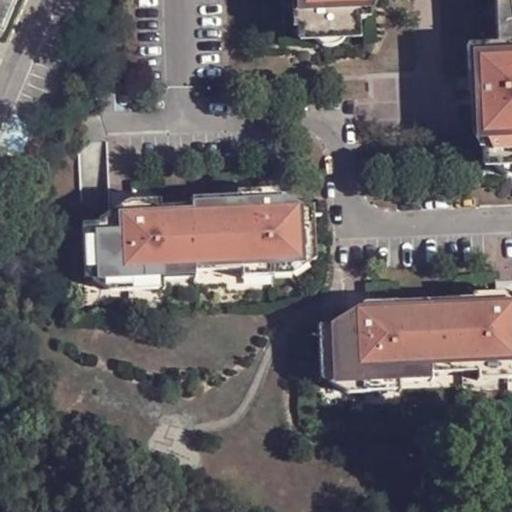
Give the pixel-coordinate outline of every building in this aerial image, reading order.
[(22,0),(0,0),(0,38),(5,41),(22,0)] [(285,0),(286,14),(294,13),(293,31),(357,28),(357,10),(367,9),(370,0),(285,0)] [(511,0),(493,0),(495,32),(465,33),(468,129),(478,140),(480,159),(511,157),(511,0)] [(280,193),(188,198),(188,203),(110,209),(111,222),(87,224),(91,277),(188,271),(188,263),(301,257),(297,200),(280,193)] [(509,292),(352,301),(325,317),(329,377),(423,372),(423,356),(511,351),(511,312),(511,313),(509,292)]
